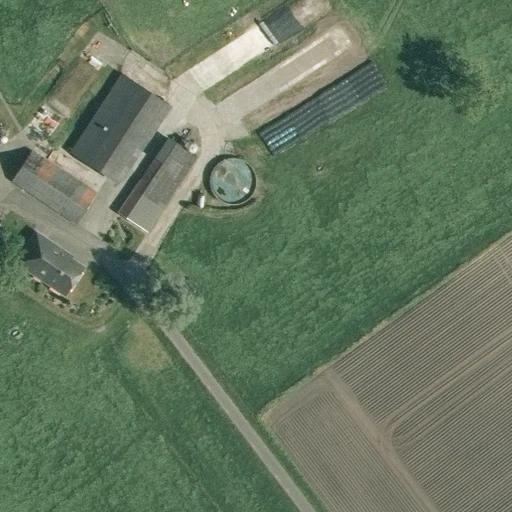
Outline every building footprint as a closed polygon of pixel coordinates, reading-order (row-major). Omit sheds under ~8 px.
[(295,0),(254,19),(267,47),(328,19),(318,0),(295,0)] [(303,60),(321,75),(353,39),(335,24),(303,60)] [(241,37),(188,72),(202,93),(255,58),(241,37)] [(91,53),(65,81),(81,96),(107,68),(91,53)] [(119,184),(170,106),(159,98),(122,74),(71,153),(119,184)] [(358,74),(273,115),(286,141),(371,101),(358,74)] [(147,230),(197,157),(169,138),(120,212),(147,230)] [(75,224),(95,194),(31,150),(11,180),(75,224)] [(64,252),(35,233),(15,262),(63,294),(81,267),(62,255),(64,252)]
